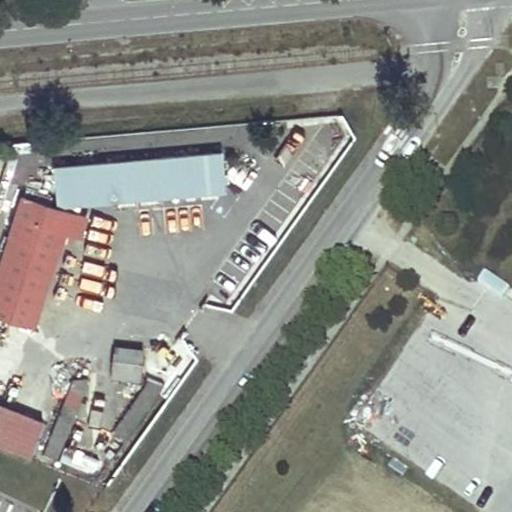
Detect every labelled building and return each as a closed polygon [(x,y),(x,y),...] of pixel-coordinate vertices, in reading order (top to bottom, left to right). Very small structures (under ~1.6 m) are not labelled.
[(0,155),(0,156),(4,158),(8,160),(12,145),(3,146),(0,155)] [(223,150),(54,163),(57,204),(226,190),(223,150)] [(63,229),(71,231),(78,234),(85,213),(20,193),(0,256),(0,313),(32,324),(63,229)] [(115,357),(140,361),(141,351),(116,347),(115,357)] [(137,378),(138,370),(140,361),(115,357),(112,375),(137,378)] [(61,401),(76,407),(88,378),(71,379),(61,401)] [(149,380),(89,463),(84,468),(99,474),(163,385),(149,380)] [(76,407),(61,401),(41,453),(56,457),(58,452),(76,407)] [(0,402),(0,441),(28,453),(42,420),(0,402)] [(58,452),(56,457),(84,468),(89,463),(58,452)]
